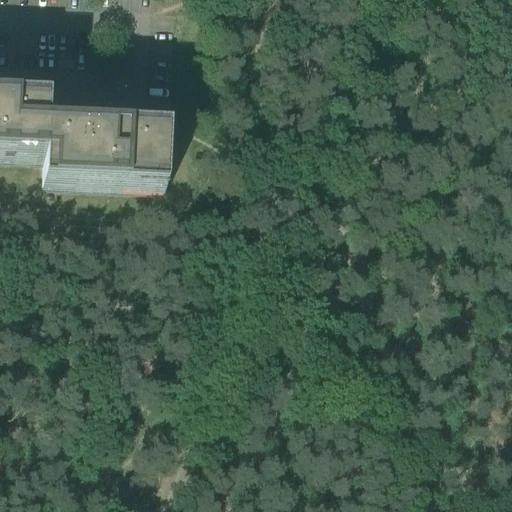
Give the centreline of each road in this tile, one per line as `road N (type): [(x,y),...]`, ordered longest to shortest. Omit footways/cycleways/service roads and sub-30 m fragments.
road 1 (track): [(369,0),(345,94),(253,344)]
road 2 (track): [(253,344),(399,427),(497,511)]
road 3 (track): [(253,344),(182,511)]
